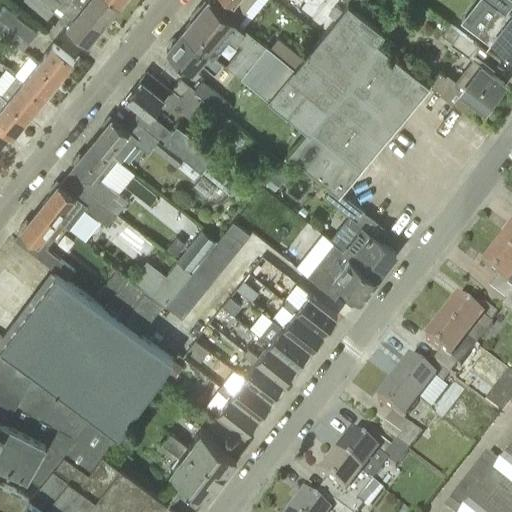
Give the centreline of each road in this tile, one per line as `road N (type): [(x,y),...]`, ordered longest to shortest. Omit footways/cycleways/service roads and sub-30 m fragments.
road 1 (residential): [(223,511),(511,140)]
road 2 (residential): [(0,207),(167,0)]
